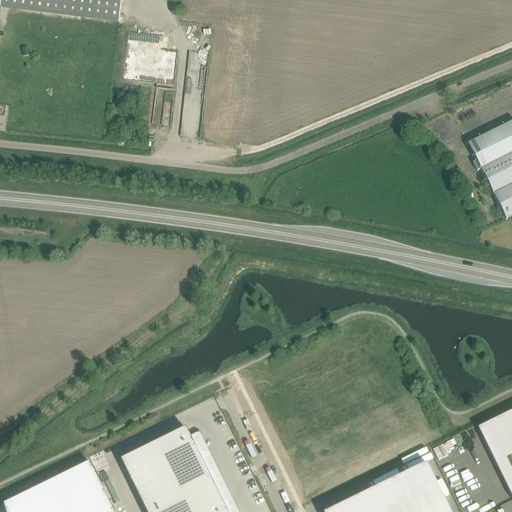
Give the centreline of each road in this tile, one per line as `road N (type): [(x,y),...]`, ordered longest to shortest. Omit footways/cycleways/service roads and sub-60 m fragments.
road 1 (unclassified): [(511,61),(254,169),(0,153)]
road 2 (primary): [(511,277),(226,224),(0,197)]
road 3 (track): [(0,449),(180,308)]
road 4 (unclassified): [(284,511),(226,393)]
